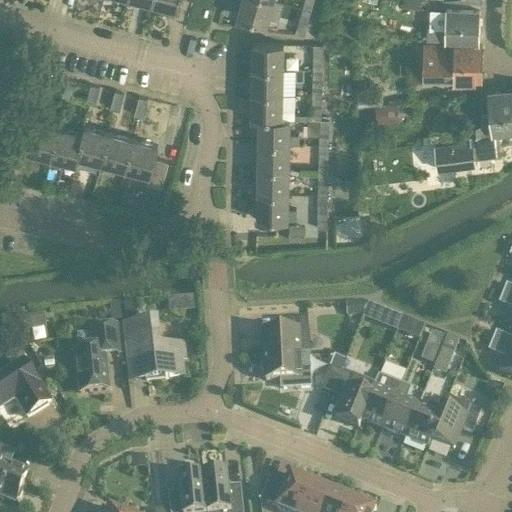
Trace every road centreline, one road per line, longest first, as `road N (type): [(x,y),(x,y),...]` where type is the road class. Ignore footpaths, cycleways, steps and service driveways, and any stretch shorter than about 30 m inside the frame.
road 1 (residential): [(199,203),(214,128),(203,80),(177,62),(0,15)]
road 2 (residential): [(422,496),(202,406)]
road 3 (residential): [(0,216),(107,240),(146,240),(199,203)]
road 4 (residential): [(202,406),(220,372),(213,257),(199,203)]
road 5 (residential): [(58,511),(79,459),(111,431),(202,406)]
road 6 (residential): [(422,496),(490,503),(511,440)]
